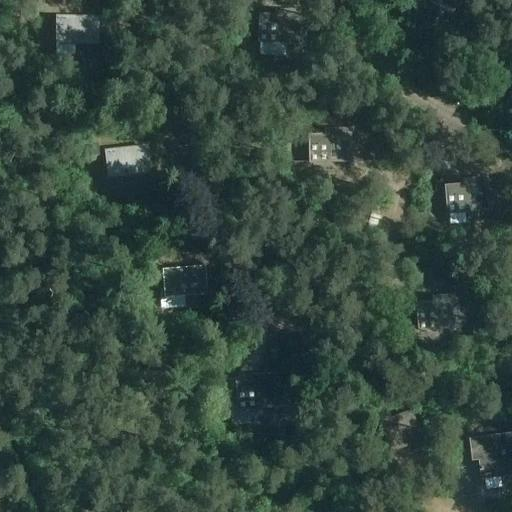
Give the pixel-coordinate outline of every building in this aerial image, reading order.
[(421,0),(413,10),(432,25),(443,10),(450,16),(463,1),(461,0),(421,0)] [(258,45),(302,47),(303,18),(259,17),(258,45)] [(55,47),(99,48),(100,20),(55,19),(55,47)] [(472,106),(491,106),(491,79),(472,79),(472,106)] [(307,138),(308,167),(351,165),(351,159),(357,159),(356,145),(352,145),(351,136),(349,136),(349,132),(324,132),(324,138),(307,138)] [(98,145),(88,146),(89,159),(90,158),(90,164),(99,163),(99,158),(98,145)] [(104,153),(107,181),(151,176),(148,148),(104,153)] [(369,154),(374,165),(387,159),(381,148),(369,154)] [(489,213),(489,208),(494,207),(493,194),(488,194),(487,185),(486,185),(485,180),(460,182),(460,187),(445,188),(447,216),(489,213)] [(153,266),(160,255),(152,250),(145,261),(153,266)] [(162,272),(164,301),(208,298),(206,269),(162,272)] [(415,306),(418,335),(461,331),(460,325),(465,324),(464,311),(459,311),(459,302),(457,302),(456,297),(431,299),(432,305),(415,306)] [(210,381),(220,385),(225,371),(215,368),(210,381)] [(235,385),(237,414),(281,410),(279,381),(235,385)] [(389,455),(399,451),(423,444),(413,413),(390,420),(388,413),(376,417),(389,455)] [(472,463),(479,462),(481,478),(487,477),(511,474),(511,436),(469,441),(472,463)]
